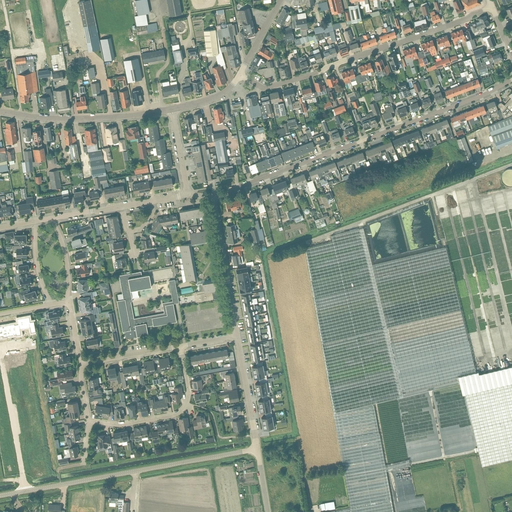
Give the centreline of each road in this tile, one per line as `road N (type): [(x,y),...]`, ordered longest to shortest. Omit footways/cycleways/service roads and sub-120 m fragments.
road 1 (residential): [(211,196),(511,79)]
road 2 (residential): [(239,75),(263,88),(492,7)]
road 3 (unclassified): [(0,495),(257,448)]
road 4 (secondary): [(0,111),(56,119),(172,109)]
road 5 (residential): [(89,421),(119,424),(179,411),(187,396),(180,346)]
road 6 (residential): [(236,336),(211,196)]
